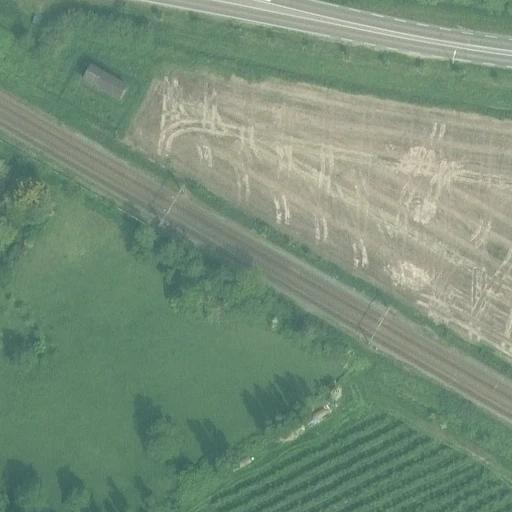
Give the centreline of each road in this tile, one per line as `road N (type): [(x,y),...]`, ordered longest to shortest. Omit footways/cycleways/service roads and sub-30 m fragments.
road 1 (primary): [(183,0),(385,31)]
road 2 (primary): [(511,53),(385,31)]
